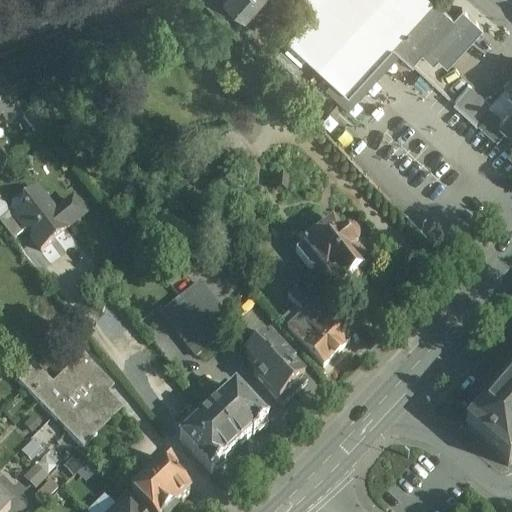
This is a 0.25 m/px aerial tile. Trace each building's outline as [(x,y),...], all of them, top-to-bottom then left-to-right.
[(205,0),(221,17),(231,7),(223,0),(205,0)] [(223,0),(231,7),(244,18),(259,0),(223,0)] [(431,0),(306,0),(316,9),(287,40),(348,96),(362,78),(393,46),(433,1),(431,0)] [(453,20),(433,1),(393,46),(413,64),(421,55),(433,66),(438,61),(446,69),(483,29),(462,10),(453,20)] [(511,74),(504,83),(511,90),(511,105),(501,118),(493,111),(491,109),(478,123),(497,139),(508,128),(511,131),(511,137),(504,146),(511,152),(511,74)] [(493,110),(468,87),(455,102),(478,123),(491,109),(493,111),(493,110)] [(19,115),(0,90),(0,120),(1,120),(5,126),(19,115)] [(47,129),(33,111),(23,118),(37,137),(47,129)] [(231,133),(209,150),(231,177),(253,160),(231,133)] [(38,192),(26,202),(24,213),(15,220),(25,233),(31,234),(31,240),(40,253),(54,242),(55,238),(66,230),(54,214),(38,192)] [(84,217),(72,201),(54,214),(66,230),(84,217)] [(15,220),(10,214),(0,221),(0,225),(13,242),(25,233),(15,220)] [(340,235),(332,224),(295,253),(316,281),(325,274),(338,291),(348,284),(356,286),(362,281),(361,273),(376,262),(362,244),(358,244),(357,240),(355,236),(351,234),(348,233),(344,233),(340,235)] [(313,281),(308,274),(304,278),(309,284),(313,281)] [(225,321),(198,286),(180,300),(207,335),(225,321)] [(349,343),(296,290),(286,299),(303,316),(287,333),(323,369),(349,343)] [(207,335),(180,300),(162,314),(197,359),(215,346),(207,335)] [(424,304),(416,312),(421,317),(429,309),(424,304)] [(225,321),(207,335),(215,346),(233,331),(225,321)] [(294,365),(268,337),(244,359),(257,372),(252,377),(281,408),(307,385),(291,368),(294,365)] [(81,357),(48,389),(32,373),(19,386),(82,451),(96,437),(92,433),(118,408),(103,392),(109,386),(81,357)] [(511,374),(464,430),(508,467),(511,462),(511,374)] [(267,424),(235,389),(229,395),(225,390),(210,404),(214,409),(207,416),(237,449),(252,435),(253,437),(267,424)] [(237,449),(207,416),(179,442),(212,477),(226,463),(224,461),(237,449)] [(161,460),(134,485),(139,490),(129,499),(141,511),(172,511),(189,496),(171,478),(175,475),(161,460)] [(49,483),(35,498),(42,506),(57,491),(49,483)] [(0,511),(5,511),(9,509),(0,499),(0,511)]
